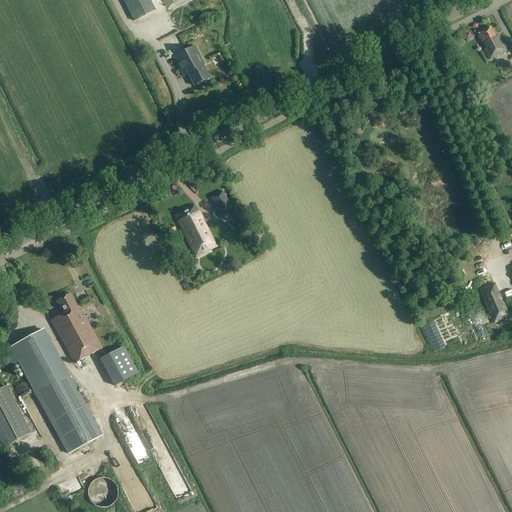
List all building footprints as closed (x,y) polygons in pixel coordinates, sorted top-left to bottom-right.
[(148,0),(122,0),(134,22),(155,11),(148,0)] [(269,31),(287,22),(275,0),(268,0),(256,7),(269,31)] [(183,22),(195,18),(191,6),(180,10),(183,22)] [(167,22),(160,24),(163,32),(169,30),(167,22)] [(495,37),(490,28),(479,34),(486,48),(484,50),(489,60),(506,51),(498,36),(495,37)] [(207,69),(195,46),(172,58),(182,77),(187,74),(194,86),(210,78),(205,69),(207,69)] [(504,54),(495,57),(500,70),(509,67),(504,54)] [(210,198),(220,217),(232,210),(222,192),(210,198)] [(511,208),(507,196),(500,198),(505,210),(511,208)] [(195,206),(175,216),(196,256),(216,245),(195,206)] [(478,291),(493,325),(509,318),(494,284),(478,291)] [(70,294),(57,302),(64,315),(52,321),(74,363),(102,348),(79,306),(77,307),(70,294)] [(68,455),(102,436),(44,329),(5,350),(13,366),(18,363),(68,455)] [(117,349),(102,355),(114,382),(129,376),(117,349)] [(94,376),(91,371),(97,366),(90,356),(75,368),(80,375),(85,371),(91,378),(94,376)] [(0,389),(0,444),(2,449),(30,434),(5,387),(0,389)] [(108,410),(113,421),(124,416),(119,404),(108,410)] [(90,465),(95,471),(102,464),(98,459),(90,465)] [(89,489),(88,493),(89,498),(91,502),(94,506),(98,508),(103,508),(108,508),(112,506),(115,502),(118,498),(118,493),(118,489),(115,484),(112,481),(108,479),(103,478),(98,479),(94,481),(91,484),(89,489)] [(141,501),(145,510),(150,508),(146,499),(141,501)]
